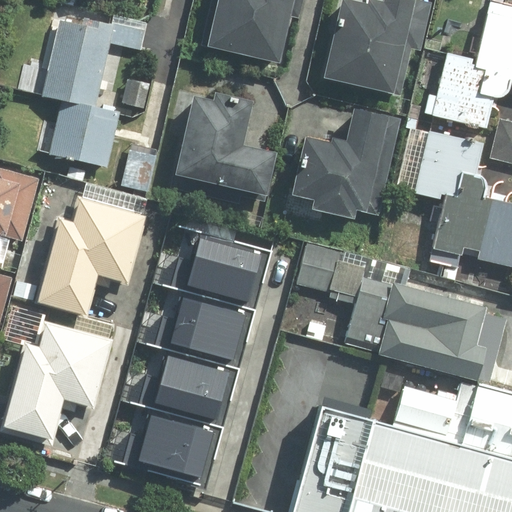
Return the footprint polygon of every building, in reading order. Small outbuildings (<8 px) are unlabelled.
[(284,17),(287,0),(211,0),(200,50),(272,67),(284,17)] [(400,97),(411,52),(417,53),(428,8),(396,0),(377,0),(377,3),(362,0),(360,8),(335,2),(315,81),(386,98),(387,94),(400,97)] [(442,52),(428,113),(484,127),(495,78),(511,82),(511,1),(504,0),(489,0),(475,60),(442,52)] [(118,117),(92,110),(108,44),(140,52),(147,26),(111,16),(108,27),(81,20),(79,28),(52,21),(33,97),(57,104),(44,157),(104,172),(118,117)] [(205,101),(187,96),(167,178),(258,200),(269,155),(236,148),(247,102),(207,93),(205,101)] [(400,121),(349,109),(341,143),(326,139),(324,148),(300,142),(287,198),(306,203),(304,215),(350,226),(353,214),(377,220),(400,121)] [(511,121),(496,118),(485,160),(511,166),(511,121)] [(482,143),(426,129),(410,189),(443,199),(434,251),(511,268),(511,203),(469,192),(482,143)] [(0,238),(18,243),(35,181),(0,171),(0,238)] [(10,303),(84,323),(90,300),(84,299),(90,279),(124,289),(148,200),(83,183),(73,217),(58,213),(38,286),(17,280),(10,303)] [(201,239),(188,286),(252,304),(265,257),(201,239)] [(0,314),(9,278),(0,275),(0,314)] [(494,310),(360,275),(342,346),(475,380),(494,310)] [(187,298),(174,345),(238,363),(251,316),(187,298)] [(109,342),(37,323),(31,346),(18,342),(4,395),(0,393),(0,434),(50,448),(62,405),(91,412),(109,342)] [(170,356),(156,403),(220,421),(233,374),(170,356)] [(511,392),(471,382),(455,445),(511,460),(511,392)] [(455,398),(402,385),(392,420),(445,434),(455,398)] [(289,511),(511,511),(511,461),(317,408),(289,511)] [(152,413),(139,460),(203,478),(216,431),(152,413)]
